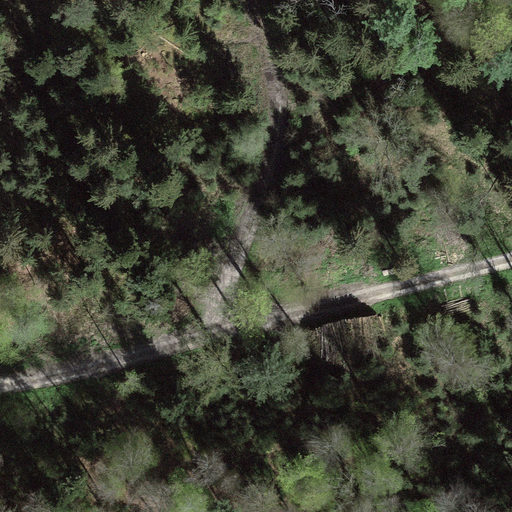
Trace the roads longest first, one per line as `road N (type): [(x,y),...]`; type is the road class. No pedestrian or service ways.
road 1 (track): [(511,259),(155,355),(0,382)]
road 2 (track): [(269,0),(407,115),(480,270)]
